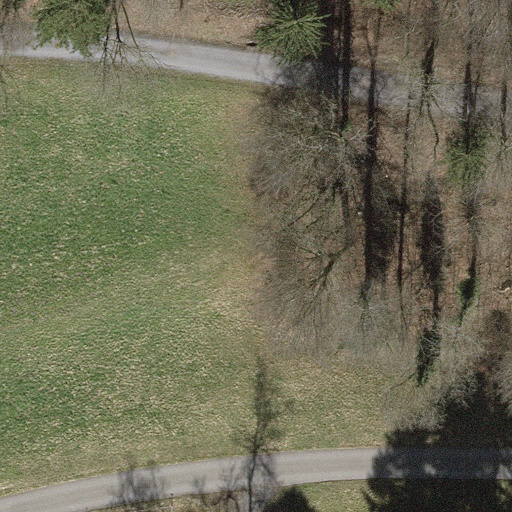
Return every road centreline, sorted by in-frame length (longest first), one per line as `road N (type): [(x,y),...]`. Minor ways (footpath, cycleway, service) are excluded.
road 1 (track): [(511,102),(452,88),(64,43),(0,52)]
road 2 (track): [(13,511),(258,472),(511,462)]
